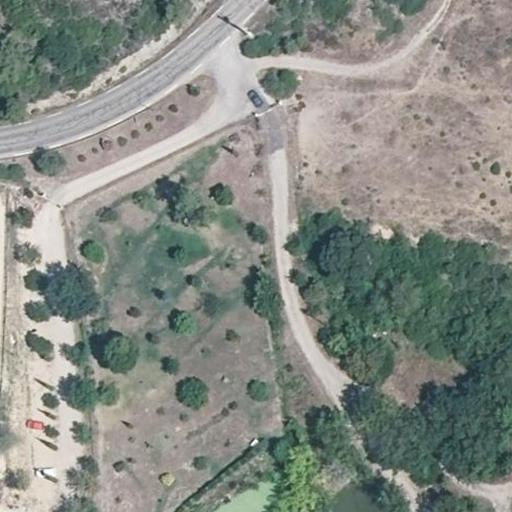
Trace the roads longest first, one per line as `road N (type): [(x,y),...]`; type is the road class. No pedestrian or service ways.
road 1 (track): [(204,36),(254,79),(283,118),(283,267),(292,313),(375,461),(410,488),(419,511)]
road 2 (tertiary): [(241,0),(146,86),(89,117),(0,142)]
